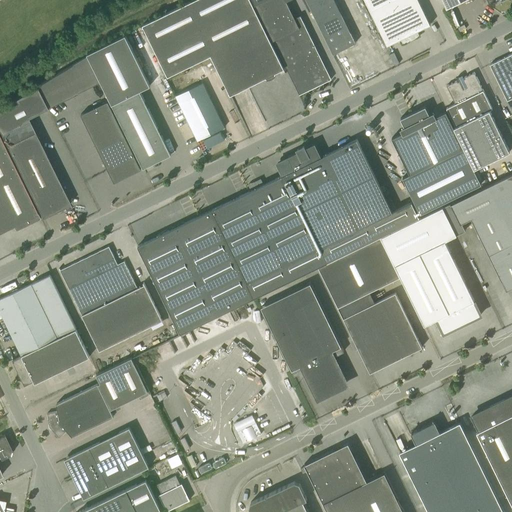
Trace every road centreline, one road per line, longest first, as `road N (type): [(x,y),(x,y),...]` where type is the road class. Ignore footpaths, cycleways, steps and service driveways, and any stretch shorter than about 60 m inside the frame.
road 1 (unclassified): [(0,279),(511,27)]
road 2 (unclassified): [(219,511),(224,479),(511,337)]
road 3 (unclassified): [(0,379),(43,483),(45,511)]
